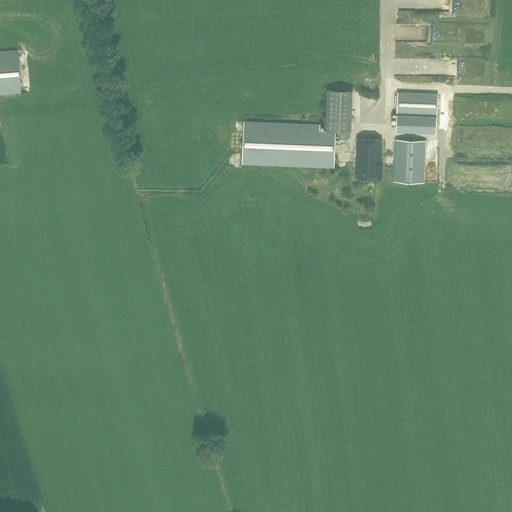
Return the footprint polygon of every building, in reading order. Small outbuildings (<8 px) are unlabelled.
[(17,50),(0,51),(0,94),(20,93),(17,50)] [(448,78),(448,63),(431,62),(430,71),(436,71),(436,77),(448,78)] [(326,89),(326,96),(325,131),(319,130),(320,125),(244,122),(242,163),(334,168),(335,140),(345,141),(349,137),(349,133),(352,134),(354,97),(354,90),(326,89)] [(438,94),(398,93),(396,130),(436,132),(438,94)] [(380,165),(381,139),(357,138),(355,178),(382,180),(382,165),(380,165)] [(423,183),(425,141),(395,140),(394,181),(423,183)]
